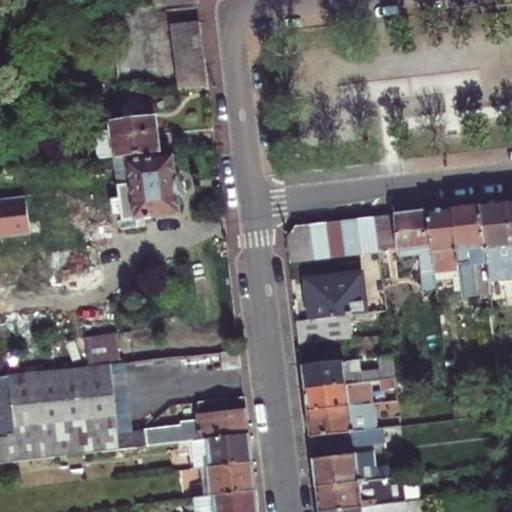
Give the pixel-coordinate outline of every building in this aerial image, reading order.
[(168,0),(170,9),(198,6),(197,0),(168,0)] [(208,89),(200,21),(172,24),(181,91),(208,89)] [(116,159),(136,157),(160,154),(155,118),(148,119),(148,113),(123,116),(123,122),(112,123),(113,131),(116,159)] [(101,161),(114,159),(116,159),(113,131),(98,133),(101,161)] [(160,154),(136,157),(136,162),(127,163),(130,185),(117,186),(118,201),(113,201),(114,215),(122,214),(123,229),(139,227),(138,220),(180,216),(172,159),(161,160),(160,154)] [(114,159),(117,186),(130,185),(127,163),(136,162),(136,157),(116,159),(114,159)] [(26,199),(0,201),(0,238),(30,235),(26,199)] [(482,204),(489,265),(491,290),(504,289),(501,250),(511,248),(511,222),(510,201),(482,204)] [(476,266),(489,265),(482,204),(455,208),(461,271),(464,299),(479,297),(476,266)] [(430,211),(434,248),(436,274),(461,271),(455,208),(430,211)] [(376,217),(380,249),(400,247),(400,251),(434,248),(430,211),(376,217)] [(380,249),(376,217),(361,219),(365,254),(380,253),(380,249)] [(365,254),(361,219),(345,221),(349,256),(365,254)] [(345,221),(329,223),(333,258),(349,256),(345,221)] [(329,223),(313,224),(317,260),(333,258),(329,223)] [(297,226),(288,238),(291,263),(317,260),(313,224),(297,226)] [(308,283),(312,321),(349,317),(365,315),(361,277),(308,283)] [(298,322),(301,346),(351,339),(349,317),(312,321),(298,322)] [(88,339),(91,368),(113,366),(121,365),(118,335),(88,339)] [(302,350),(306,389),(358,384),(357,374),(361,373),(361,361),(347,362),(345,346),(302,350)] [(393,361),(392,348),(371,350),(372,363),(384,362),(393,361)] [(243,368),(241,351),(224,354),(226,370),(243,368)] [(393,361),(384,362),(386,381),(395,380),(393,361)] [(0,464),(123,450),(121,432),(113,366),(91,368),(0,378),(0,464)] [(398,402),(395,380),(386,381),(388,403),(398,402)] [(306,389),(309,413),(361,407),(360,397),(365,396),(364,383),(358,384),(306,389)] [(200,415),(248,410),(246,396),(198,401),(200,415)] [(309,413),(312,437),(354,432),(384,429),(384,422),(367,424),(365,406),(361,407),(309,413)] [(123,450),(190,442),(251,435),(248,410),(200,415),(200,419),(172,421),(172,428),(121,432),(123,450)] [(312,437),(318,487),(390,478),(388,466),(376,467),(375,452),(357,454),(354,432),(312,437)] [(199,470),(205,470),(254,464),(251,435),(190,442),(192,450),(196,449),(199,470)] [(254,464),(205,470),(208,497),(257,490),(254,464)] [(318,487),(321,511),(323,511),(393,503),(390,478),(318,487)] [(204,511),(259,511),(257,490),(208,497),(198,498),(199,507),(204,507),(204,511)] [(407,511),(406,502),(393,503),(323,511),(407,511)]
